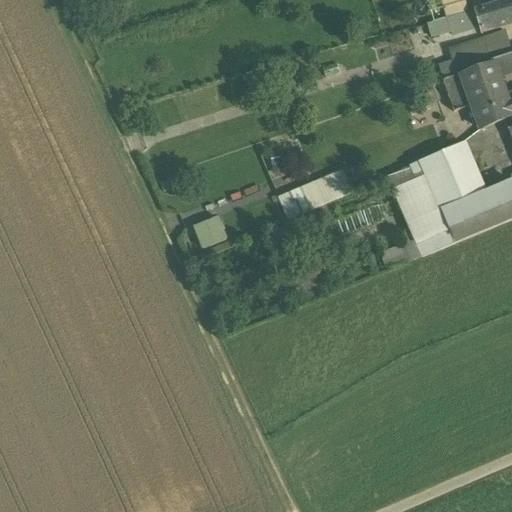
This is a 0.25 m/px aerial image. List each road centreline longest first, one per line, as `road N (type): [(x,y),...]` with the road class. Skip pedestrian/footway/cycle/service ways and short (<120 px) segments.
road 1 (track): [(56,0),(294,511)]
road 2 (track): [(393,511),(511,461)]
